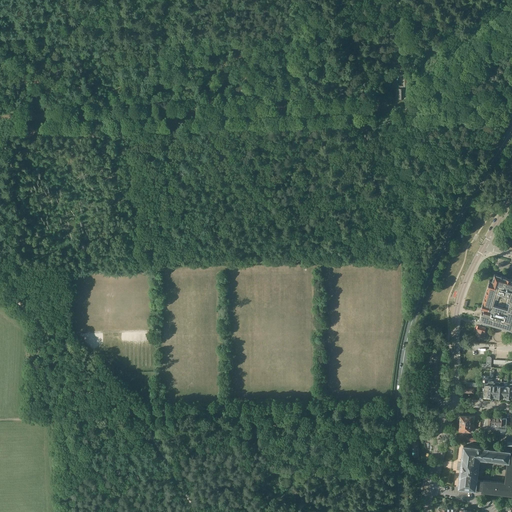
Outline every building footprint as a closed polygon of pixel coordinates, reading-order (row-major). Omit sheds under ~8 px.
[(403,78),(403,86),(399,86),(399,88),(399,98),(404,98),(404,89),(404,87),(408,87),(407,78),(406,78),(406,74),(403,74),(403,78)] [(479,319),(481,320),(488,322),(490,322),(489,324),(500,327),(500,325),(511,328),(511,279),(494,274),(492,281),(489,280),(481,308),(484,309),(483,312),(482,312),(479,319)] [(487,325),(488,322),(481,320),(479,326),(478,325),(477,329),(478,330),(476,335),(484,337),(485,332),(484,331),(486,328),(487,325)] [(482,364),(482,367),(491,367),(491,364),(491,358),(491,357),(490,356),(489,356),(488,356),(487,357),(487,358),(486,364),(482,364)] [(488,397),(488,396),(492,396),(493,382),(489,382),(488,382),(488,381),(485,381),(485,382),(485,384),(484,384),(484,388),(483,391),(484,391),(484,395),(484,397),(488,397)] [(474,393),(474,394),(475,394),(475,393),(474,393),(474,388),(477,388),(477,383),(467,382),(467,387),(465,387),(465,386),(464,386),(465,387),(464,392),(463,392),(463,393),(464,393),(465,392),(466,393),(468,394),(470,394),(472,394),(472,393),(474,393)] [(499,397),(501,383),(493,382),(492,396),(492,397),(497,398),(497,397),(499,397)] [(507,398),(508,384),(508,382),(501,382),(501,383),(499,397),(500,397),(502,397),(502,398),(506,399),(507,398)] [(460,422),(471,423),(474,423),(475,416),(472,416),(472,415),(460,415),(460,418),(459,419),(459,421),(460,422)] [(471,423),(460,422),(460,423),(459,423),(459,426),(459,430),(470,431),(470,432),(472,432),(472,430),(472,429),(471,429),(471,423)] [(494,449),(488,449),(488,448),(481,448),(481,447),(480,447),(480,446),(479,446),(478,446),(478,447),(477,447),(463,446),(462,456),(461,464),(460,469),(459,477),(460,477),(458,487),(475,489),(482,490),(482,491),(511,494),(511,452),(510,452),(510,451),(506,451),(507,448),(494,447),(494,449)] [(281,480),(275,485),(279,490),(285,484),(281,480)]
